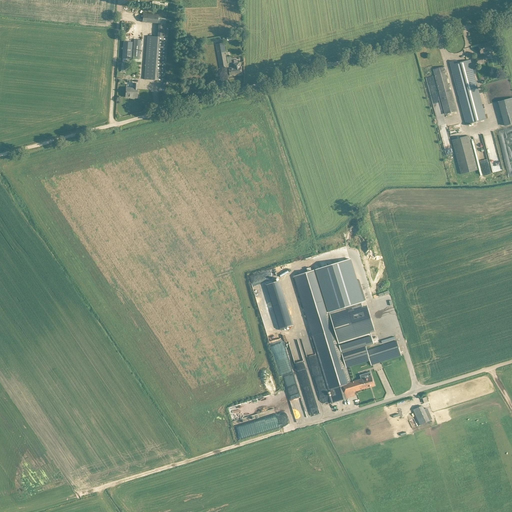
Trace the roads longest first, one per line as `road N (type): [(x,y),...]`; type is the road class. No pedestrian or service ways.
road 1 (unclassified): [(115,126),(511,15)]
road 2 (unclassified): [(306,426),(511,362)]
